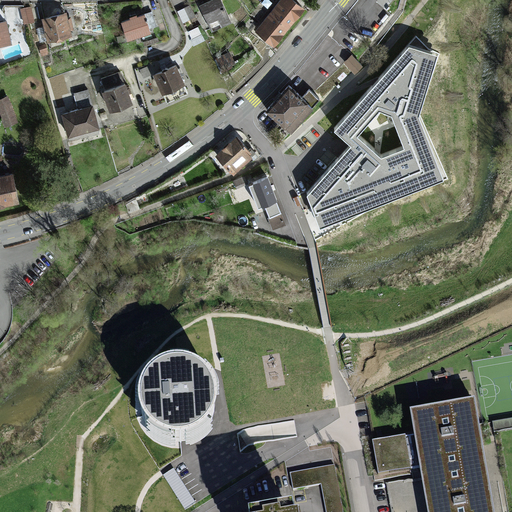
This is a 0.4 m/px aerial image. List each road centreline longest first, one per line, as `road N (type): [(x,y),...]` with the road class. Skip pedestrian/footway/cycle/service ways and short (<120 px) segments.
road 1 (tertiary): [(239,111),(100,201),(0,234)]
road 2 (residential): [(197,511),(322,434),(349,427),(364,511)]
road 3 (residential): [(239,111),(271,155),(312,241)]
road 4 (tertiary): [(337,0),(239,111)]
